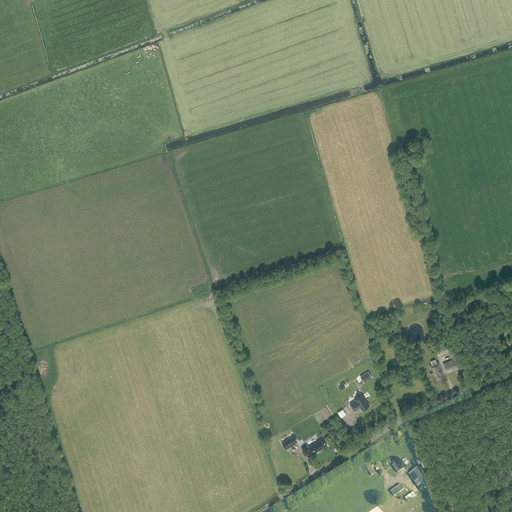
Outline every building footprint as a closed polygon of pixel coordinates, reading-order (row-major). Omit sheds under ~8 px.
[(439,362),(436,363),(435,359),(430,361),(432,365),(429,366),(431,370),(434,369),(437,378),(439,377),(439,379),(444,377),(441,372),(443,372),(439,362)] [(446,371),(458,366),(455,359),(443,364),(446,371)] [(356,401),(350,404),(354,411),(360,407),(362,410),(369,405),(362,395),(355,400),(356,401)] [(289,438),(282,443),(286,449),(293,444),(289,438)] [(327,446),(322,439),(319,441),(318,440),(318,441),(317,442),(317,441),(308,447),(311,451),(313,449),(315,452),(320,449),(321,450),(327,446)] [(395,465),(393,466),(392,467),(397,473),(406,467),(401,460),(400,461),(398,459),(393,462),(395,465)] [(421,467),(409,475),(420,492),(432,483),(421,467)] [(394,497),(404,490),(400,485),(390,492),(394,497)]
